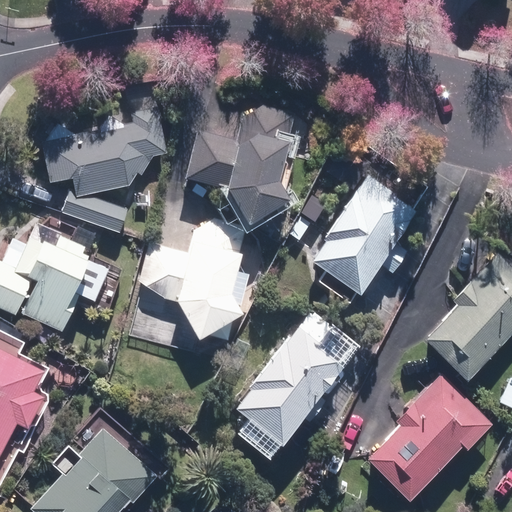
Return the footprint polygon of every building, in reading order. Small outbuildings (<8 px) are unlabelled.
[(161,153),(153,104),(122,110),(126,129),(37,144),(43,181),(63,178),(66,196),(121,186),(118,168),(139,165),(138,157),(161,153)] [(179,180),(215,190),(232,222),(275,199),(266,186),(277,145),(231,133),(227,144),(191,134),(179,180)] [(305,283),(337,307),(409,209),(362,175),(296,263),(312,274),(305,283)] [(83,206),(62,200),(57,215),(112,233),(120,207),(86,196),(83,206)] [(161,300),(188,339),(226,319),(241,258),(233,256),(241,227),(207,219),(189,231),(186,244),(179,242),(177,251),(142,243),(131,285),(161,300)] [(87,301),(99,270),(82,263),(87,251),(51,237),(46,249),(9,234),(0,255),(0,310),(54,333),(70,294),(87,301)] [(511,273),(495,256),(412,338),(454,381),(508,328),(511,331),(511,273)] [(332,365),(285,327),(221,407),(268,445),(332,365)] [(24,383),(33,364),(12,355),(18,342),(0,333),(0,437),(5,426),(22,433),(41,391),(24,383)] [(355,457),(395,499),(452,445),(456,448),(483,422),(436,372),(392,415),(395,419),(355,457)] [(511,409),(511,379),(503,376),(491,402),(511,411),(511,409)] [(94,425),(23,508),(27,511),(114,511),(149,473),(94,425)]
